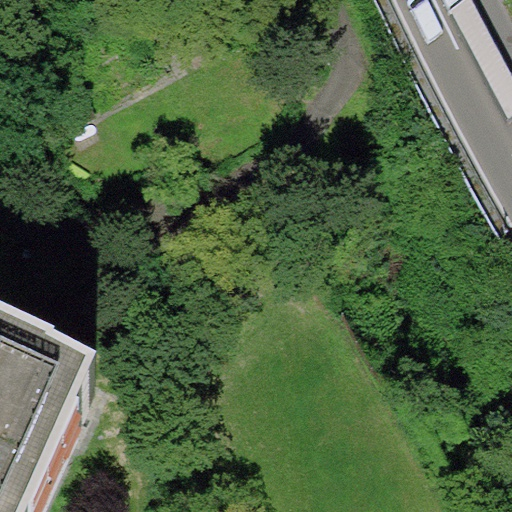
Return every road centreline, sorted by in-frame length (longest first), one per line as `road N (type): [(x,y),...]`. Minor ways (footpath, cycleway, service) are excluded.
road 1 (motorway): [(133,0),(383,511)]
road 2 (motorway): [(511,148),(434,0)]
